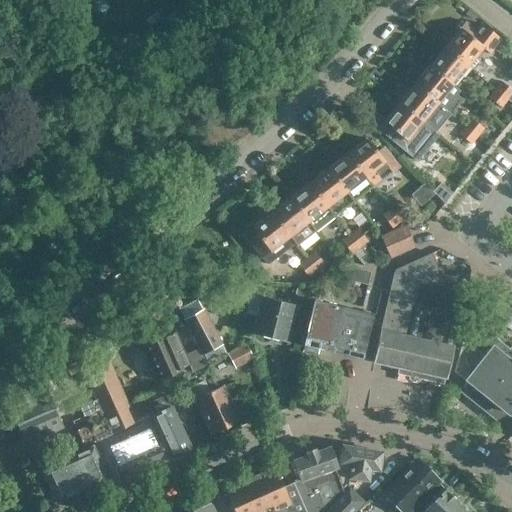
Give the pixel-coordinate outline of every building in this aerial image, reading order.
[(464,22),(443,47),(466,66),(471,70),(477,62),(474,59),(482,49),(489,55),(501,41),(480,24),(474,30),(464,22)] [(443,47),(429,66),(452,85),(466,66),(443,47)] [(414,85),(437,103),(449,113),(461,99),(455,95),(459,90),(452,85),(429,66),(414,85)] [(498,84),(494,90),(507,100),(511,93),(498,84)] [(414,85),(399,103),(421,122),(423,121),(437,103),(414,85)] [(502,107),(507,100),(494,90),(488,97),(502,107)] [(438,133),(423,121),(421,122),(399,103),(384,122),(391,128),(386,135),(417,160),(438,133)] [(473,120),(467,129),(480,139),(487,129),(473,120)] [(462,137),(475,146),(480,139),(467,129),(462,137)] [(346,153),(372,186),(394,168),(395,163),(383,147),(376,152),(365,138),(346,153)] [(327,168),(345,191),(353,201),(372,186),(346,153),(327,168)] [(345,191),(327,168),(308,182),(332,213),(334,216),(353,201),(345,191)] [(308,182),(289,197),(308,222),(319,213),(324,220),(332,213),(308,182)] [(442,184),(433,192),(444,204),(452,193),(442,184)] [(308,222),(289,197),(270,212),(293,243),(296,246),(315,231),(308,222)] [(390,209),(400,222),(408,215),(399,202),(390,209)] [(400,222),(390,209),(383,215),(392,227),(400,222)] [(293,243),(270,212),(251,227),(256,233),(248,239),(265,260),(270,260),(293,243)] [(381,236),(386,247),(410,236),(405,225),(381,236)] [(356,228),(348,234),(359,247),(366,241),(356,228)] [(351,253),(359,247),(348,234),(340,240),(351,253)] [(386,247),(391,258),(414,247),(410,236),(386,247)] [(347,257),(350,266),(368,259),(365,250),(347,257)] [(313,251),(305,258),(316,271),(323,264),(313,251)] [(373,361),(399,367),(398,373),(408,375),(434,258),(431,252),(395,269),(393,273),(380,330),(373,361)] [(308,277),(316,271),(305,258),(297,264),(308,277)] [(441,273),(434,258),(408,375),(443,383),(445,377),(446,377),(465,291),(438,285),(441,273)] [(344,279),(367,284),(370,272),(347,267),(344,279)] [(285,341),(294,304),(263,296),(254,333),(285,341)] [(226,353),(196,298),(178,308),(208,363),(226,353)] [(303,345),(361,359),(372,314),(314,300),(303,345)] [(455,371),(507,412),(511,405),(511,346),(498,341),(489,334),(468,328),(455,371)] [(191,371),(203,366),(195,349),(184,355),(173,332),(166,335),(165,333),(142,344),(158,380),(182,369),(181,367),(188,364),(191,371)] [(251,355),(245,344),(228,354),(233,365),(251,355)] [(97,442),(122,428),(134,421),(105,358),(82,369),(101,411),(85,418),(84,416),(72,422),(84,449),(66,458),(81,491),(106,479),(100,466),(106,463),(97,442)] [(221,387),(207,393),(204,386),(193,392),(212,433),(237,422),(221,387)] [(25,442),(60,427),(43,388),(8,403),(25,442)] [(0,423),(12,418),(6,404),(0,406),(0,423)] [(175,456),(190,449),(170,407),(152,416),(170,456),(174,454),(175,456)] [(169,460),(148,415),(134,421),(122,428),(142,472),(169,460)] [(106,463),(109,462),(119,483),(142,472),(122,428),(97,442),(106,463)] [(335,447),(331,446),(316,451),(315,449),(306,452),(307,455),(293,460),(300,482),(304,481),(308,490),(315,488),(323,511),(324,511),(343,493),(336,474),(340,475),(334,455),(335,447)] [(342,449),(335,447),(334,455),(340,475),(368,480),(370,468),(378,470),(382,453),(343,446),(342,449)] [(81,491),(66,458),(40,469),(55,502),(81,491)] [(382,507),(385,510),(386,511),(409,511),(439,482),(416,459),(383,493),(390,499),(382,507)] [(258,474),(252,476),(251,474),(240,478),(241,481),(224,489),(233,511),(284,511),(282,506),(289,503),(273,467),(269,469),(268,466),(257,471),(258,474)] [(349,487),(343,493),(324,511),(356,511),(366,503),(349,487)] [(456,511),(463,505),(446,488),(422,511),(456,511)] [(213,511),(209,503),(205,505),(205,503),(196,507),(197,508),(188,511),(213,511)]
